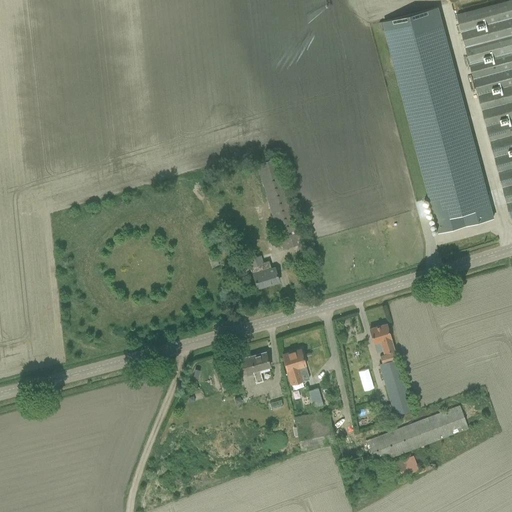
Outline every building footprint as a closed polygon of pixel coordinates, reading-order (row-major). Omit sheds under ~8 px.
[(511,0),(510,0),(456,14),(465,47),(510,219),(511,218),(511,0)] [(437,7),(383,21),(439,233),(440,232),(493,218),(437,7)] [(276,159),(257,164),(282,249),(302,243),(276,159)] [(260,256),(248,260),(257,288),(278,281),(274,268),(270,269),(268,261),(262,263),(260,256)] [(386,324),(369,329),(373,343),(381,341),(384,352),(393,349),(386,324)] [(300,349),(290,352),(292,359),(291,360),(297,382),(309,379),(303,359),(300,349)] [(395,417),(412,412),(394,351),(380,356),(382,363),(380,365),(395,417)] [(228,363),(231,372),(235,386),(242,384),(239,375),(246,373),(247,375),(254,373),(256,382),(263,381),(259,369),(269,366),(265,352),(228,363)] [(282,354),(284,364),(291,384),(297,382),(291,360),(292,359),(290,352),(282,354)] [(312,409),(322,406),(317,388),(307,391),(312,409)] [(313,413),(294,417),(301,449),(334,443),(327,410),(325,411),(323,406),(311,410),(313,413)] [(392,415),(389,406),(376,409),(379,419),(392,415)] [(459,407),(365,443),(373,464),(468,429),(459,407)] [(418,469),(412,456),(394,463),(399,477),(418,469)] [(369,474),(373,484),(397,475),(392,465),(369,474)]
